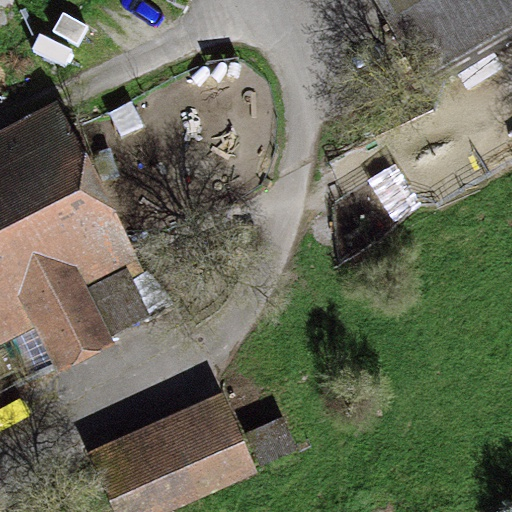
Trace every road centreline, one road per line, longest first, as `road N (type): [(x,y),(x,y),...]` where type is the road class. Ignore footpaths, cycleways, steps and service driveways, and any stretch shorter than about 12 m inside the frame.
road 1 (track): [(246,0),(294,115),(288,216),(255,288),(205,359),(154,391),(0,460)]
road 2 (track): [(251,9),(0,131)]
